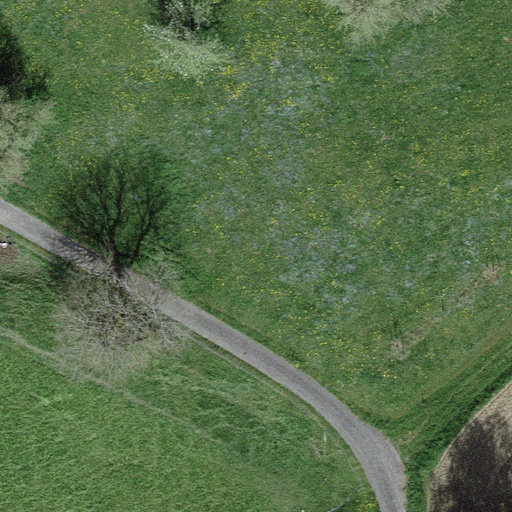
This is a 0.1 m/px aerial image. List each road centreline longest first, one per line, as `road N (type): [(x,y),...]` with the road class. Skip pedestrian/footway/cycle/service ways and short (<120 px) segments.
road 1 (track): [(0,206),(325,402),(375,459),(395,511)]
road 2 (track): [(375,459),(511,330)]
